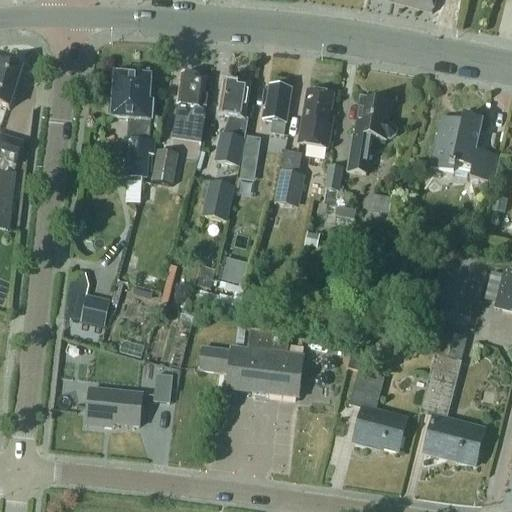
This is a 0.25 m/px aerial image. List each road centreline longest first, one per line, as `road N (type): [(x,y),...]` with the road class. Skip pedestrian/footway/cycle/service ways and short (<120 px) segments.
road 1 (residential): [(18,468),(68,18)]
road 2 (tertiary): [(511,67),(229,24),(68,18)]
road 3 (residential): [(360,511),(18,468)]
